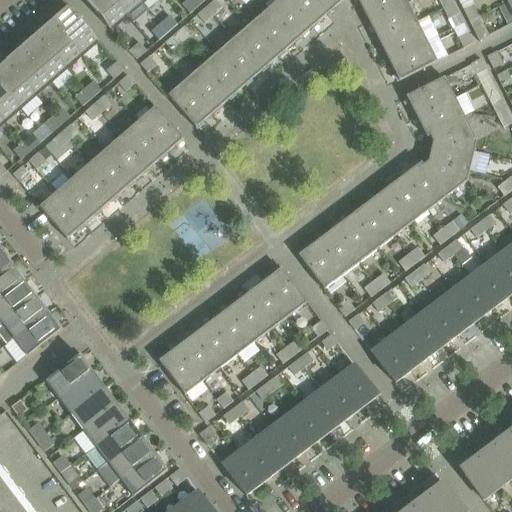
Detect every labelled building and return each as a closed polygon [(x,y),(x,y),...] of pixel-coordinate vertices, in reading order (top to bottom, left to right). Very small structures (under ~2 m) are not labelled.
[(125,17),(110,0),(82,0),(109,31),(125,17)] [(141,3),(138,0),(110,0),(125,17),(141,3)] [(198,7),(195,3),(192,0),(189,0),(182,7),(189,15),(198,7)] [(310,30),(283,0),(279,0),(265,12),(293,44),(295,46),(301,41),(300,39),(310,30)] [(326,16),(312,0),(283,0),(310,30),(311,32),(317,26),(316,25),(326,16)] [(342,2),(340,0),(312,0),(326,16),(327,18),(334,12),(332,11),(342,2)] [(368,24),(407,5),(404,0),(368,0),(359,5),(365,17),(363,18),(367,25),(368,24)] [(453,5),(450,0),(437,0),(443,10),(453,5)] [(222,9),(215,1),(206,8),(213,17),(222,9)] [(511,1),(507,4),(498,8),(506,25),(511,22),(511,1)] [(378,44),(416,24),(407,5),(368,24),(375,36),(373,37),(376,45),(378,44)] [(458,16),(453,6),(453,5),(443,10),(448,21),(458,16)] [(479,18),(473,6),(463,11),(469,23),(479,18)] [(213,17),(206,8),(197,16),(204,25),(213,17)] [(97,42),(69,9),(53,23),(50,20),(49,21),(52,24),(80,56),(97,42)] [(293,44),(265,12),(249,26),(277,59),(278,60),(285,55),(283,53),(293,44)] [(177,26),(169,18),(160,25),(167,34),(177,26)] [(80,56),(52,24),(37,36),(35,34),(34,34),(36,37),(65,69),(80,56)] [(386,64),(388,63),(426,43),(416,24),(378,44),(384,55),(383,56),(386,64)] [(167,34),(160,25),(151,33),(158,42),(167,34)] [(488,37),(482,25),(472,30),(478,42),(488,37)] [(277,59),(249,26),(233,40),(261,73),(262,74),(268,69),(267,67),(277,59)] [(190,37),(182,29),(173,37),(181,45),(190,37)] [(473,44),(467,34),(457,39),(463,50),(473,44)] [(65,69),(36,37),(22,50),(20,47),(19,48),(21,51),(49,82),(65,69)] [(181,45),(173,37),(164,44),(172,53),(181,45)] [(261,73),(233,40),(216,55),(244,87),(246,88),(252,83),(251,81),(261,73)] [(396,84),(436,63),(426,43),(388,63),(394,75),(392,76),(396,84)] [(136,61),(146,52),(138,44),(128,53),(136,61)] [(49,82),(21,51),(6,63),(4,60),(3,61),(6,64),(34,96),(49,82)] [(502,65),(496,53),(486,58),(492,70),(502,65)] [(244,87),(216,55),(200,69),(228,101),(229,103),(236,97),(234,96),(244,87)] [(156,66),(149,58),(140,66),(147,74),(156,66)] [(486,71),(480,60),(470,65),(476,76),(486,71)] [(34,96),(6,64),(0,68),(0,88),(19,109),(34,96)] [(113,81),(123,72),(116,64),(106,72),(113,81)] [(228,101),(200,69),(184,83),(212,115),(213,117),(219,111),(218,110),(228,101)] [(511,84),(506,72),(496,77),(502,89),(511,84)] [(134,85),(127,77),(118,85),(125,93),(134,85)] [(454,99),(444,79),(404,99),(408,107),(409,106),(415,118),(454,99)] [(100,92),(93,83),(84,91),(91,100),(100,92)] [(212,115),(184,83),(167,97),(196,131),(203,125),(202,124),(212,115)] [(19,109),(0,88),(0,119),(3,123),(19,109)] [(91,100),(84,91),(75,99),(82,108),(91,100)] [(110,107),(103,98),(93,106),(101,114),(110,107)] [(464,120),(454,99),(415,118),(414,119),(417,127),(419,126),(426,139),(427,138),(464,120)] [(511,124),(511,122),(502,103),(492,108),(489,103),(479,109),(478,117),(497,118),(503,129),(511,124)] [(101,114),(93,106),(85,114),(92,122),(101,114)] [(184,142),(154,108),(138,123),(166,155),(176,146),(177,148),(184,142)] [(70,119),(62,110),(53,118),(61,126),(70,119)] [(61,126),(53,118),(44,126),(51,134),(61,126)] [(476,144),(464,120),(427,138),(430,143),(474,153),(476,144)] [(166,155),(138,123),(121,137),(149,169),(159,161),(161,162),(167,157),(166,155)] [(77,135),(70,126),(61,134),(68,143),(77,135)] [(68,143),(61,134),(52,142),(59,150),(68,143)] [(39,145),(31,137),(22,145),(30,153),(39,145)] [(151,171),(149,169),(121,137),(105,151),(133,183),(143,175),(144,176),(151,171)] [(483,156),(474,153),(430,143),(425,163),(469,173),(479,175),(483,156)] [(30,153),(22,145),(13,153),(20,161),(30,153)] [(134,185),(133,183),(105,151),(89,165),(117,198),(127,189),(128,190),(134,185)] [(45,163),(37,154),(28,162),(36,171),(45,163)] [(467,182),(469,173),(425,163),(421,166),(446,199),(467,182)] [(117,198),(89,165),(72,179),(100,212),(110,203),(112,205),(118,199),(117,198)] [(446,199),(421,166),(420,165),(408,174),(407,172),(400,177),(401,179),(427,213),(446,199)] [(29,177),(22,168),(12,176),(20,185),(29,177)] [(102,213),(100,212),(72,179),(56,194),(84,226),(94,217),(95,219),(102,213)] [(427,213),(401,179),(391,187),(390,185),(383,190),(384,192),(410,226),(427,213)] [(511,191),(511,188),(507,182),(497,189),(504,198),(511,191)] [(410,226),(384,192),(374,200),(372,198),(366,203),(367,205),(393,239),(410,226)] [(85,227),(84,226),(56,194),(38,209),(66,241),(78,231),(79,233),(85,227)] [(511,212),(511,199),(502,206),(509,215),(511,212)] [(393,239),(367,205),(356,213),(355,211),(349,216),(350,218),(376,252),(393,239)] [(495,225),(489,217),(479,224),(486,232),(495,225)] [(376,252),(350,218),(339,226),(338,224),(331,229),(333,231),(358,265),(376,252)] [(458,232),(451,223),(442,231),(449,239),(458,232)] [(486,232),(479,224),(470,231),(476,239),(486,232)] [(358,265),(333,231),(322,239),(321,237),(314,242),(315,244),(341,278),(358,265)] [(449,239),(442,231),(432,238),(439,247),(449,239)] [(462,250),(456,241),(447,249),(453,257),(462,250)] [(324,291),(341,278),(315,244),(305,252),(304,250),(296,256),(324,291)] [(511,247),(503,255),(511,267),(511,247)] [(424,258),(417,249),(407,257),(414,266),(424,258)] [(453,257),(447,249),(437,256),(443,264),(453,257)] [(0,274),(11,267),(12,265),(7,258),(5,259),(0,252),(0,274)] [(511,295),(511,267),(503,255),(486,267),(509,298),(511,295)] [(414,266),(407,257),(398,264),(405,273),(414,266)] [(429,275),(423,266),(414,274),(420,282),(429,275)] [(0,300),(23,283),(25,281),(19,275),(18,276),(11,267),(0,274),(0,300)] [(509,298),(486,267),(470,279),(493,310),(509,298)] [(306,304),(279,268),(272,274),(273,276),(263,284),(289,318),(306,304)] [(420,282),(414,274),(404,281),(411,289),(420,282)] [(389,285),(382,276),(373,283),(380,292),(389,285)] [(493,310),(470,279),(454,292),(477,322),(493,310)] [(289,318),(263,284),(262,282),(255,287),(256,289),(246,297),(271,331),(289,318)] [(0,323),(1,325),(35,299),(37,298),(32,291),(30,292),(23,283),(0,300),(0,323)] [(380,292),(373,283),(363,290),(370,299),(380,292)] [(397,299),(391,291),(381,298),(388,306),(397,299)] [(477,322),(454,292),(437,304),(460,335),(477,322)] [(271,331),(246,297),(244,295),(238,300),(239,302),(228,310),(254,344),(271,331)] [(388,306),(381,298),(372,305),(378,313),(388,306)] [(13,341),(48,315),(49,314),(44,307),(42,308),(35,299),(1,325),(13,341)] [(354,311),(347,302),(337,310),(344,319),(354,311)] [(460,335),(437,304),(420,317),(444,348),(460,335)] [(254,344),(228,310),(227,308),(221,313),(222,315),(211,323),(237,357),(254,344)] [(26,358),(62,331),(56,323),(55,325),(48,315),(13,341),(26,358)] [(364,324),(357,316),(348,323),(354,332),(364,324)] [(444,348),(420,317),(404,329),(427,360),(444,348)] [(237,357),(211,323),(210,321),(203,326),(205,328),(194,336),(220,370),(237,357)] [(327,332),(320,323),(311,330),(317,339),(327,332)] [(427,360),(404,329),(387,342),(410,373),(427,360)] [(220,370),(194,336),(193,334),(186,339),(187,341),(177,349),(203,383),(220,370)] [(337,345),(331,336),(321,344),(327,352),(337,345)] [(301,351),(294,342),(285,349),(292,358),(301,351)] [(410,373),(387,342),(372,354),(371,354),(390,379),(390,378),(394,385),(410,373)] [(203,383),(177,349),(176,347),(169,352),(170,354),(158,363),(184,397),(203,383)] [(292,358),(285,349),(275,357),(282,365),(292,358)] [(313,363),(307,354),(297,362),(303,370),(313,363)] [(58,399),(92,374),(85,364),(86,363),(81,356),(45,383),(58,399)] [(303,370),(297,362),(288,369),(294,377),(303,370)] [(373,392),(354,367),(354,368),(354,367),(337,380),(361,410),(377,398),(372,392),(373,392)] [(267,377),(260,368),(250,375),(257,384),(267,377)] [(70,416),(104,390),(97,381),(99,379),(93,372),(92,374),(58,399),(70,416)] [(257,384),(250,375),(241,383),(248,392),(257,384)] [(280,387),(274,379),(265,386),(271,394),(280,387)] [(361,410),(337,380),(321,392),(344,423),(361,410)] [(271,394),(265,386),(255,393),(262,402),(271,394)] [(83,433),(116,406),(109,397),(111,396),(106,389),(104,390),(70,416),(83,433)] [(344,423),(321,392),(304,404),(328,435),(344,423)] [(233,403),(226,394),(216,401),(223,410),(233,403)] [(27,411),(20,402),(11,409),(18,418),(27,411)] [(248,412),(242,404),(232,411),(238,419),(248,412)] [(328,435),(304,404),(288,417),(311,448),(328,435)] [(95,448),(129,422),(122,413),(123,412),(118,405),(116,406),(83,433),(95,448)] [(214,417),(208,408),(198,415),(205,424),(214,417)] [(238,419),(232,411),(223,418),(229,426),(238,419)] [(311,448),(288,417),(272,429),(295,460),(311,448)] [(107,464),(141,439),(134,429),(136,428),(130,421),(129,422),(95,448),(107,464)] [(45,436),(38,426),(29,432),(36,442),(45,436)] [(215,437),(208,429),(199,436),(205,444),(215,437)] [(295,460),(272,429),(255,442),(278,473),(295,460)] [(511,437),(509,433),(493,446),(511,470),(511,437)] [(52,445),(45,436),(36,442),(43,452),(52,445)] [(119,481),(153,455),(146,446),(148,445),(143,437),(141,439),(107,464),(119,481)] [(278,473),(255,442),(239,454),(262,485),(278,473)] [(511,479),(511,470),(493,446),(477,458),(500,489),(511,479)] [(133,498),(167,473),(159,462),(160,461),(155,454),(153,455),(119,481),(133,498)] [(262,485),(239,454),(222,466),(223,467),(222,467),(245,498),(262,485)] [(70,468),(62,458),(53,465),(61,475),(70,468)] [(500,489),(477,458),(459,471),(482,501),(483,501),(500,489)] [(77,478),(70,468),(61,475),(68,484),(77,478)] [(186,479),(180,470),(169,478),(176,487),(186,479)] [(172,490),(165,481),(154,489),(161,498),(172,490)] [(0,511),(21,511),(7,493),(0,484),(0,511)] [(463,511),(446,489),(442,484),(425,497),(436,511),(463,511)] [(94,501),(87,491),(78,498),(85,507),(94,501)] [(157,501),(150,492),(140,500),(147,509),(157,501)] [(211,511),(197,494),(181,507),(184,511),(211,511)] [(88,511),(99,511),(108,506),(100,496),(94,501),(85,507),(88,511)] [(436,511),(425,497),(409,509),(411,511),(436,511)] [(142,511),(136,503),(125,511),(142,511)]
